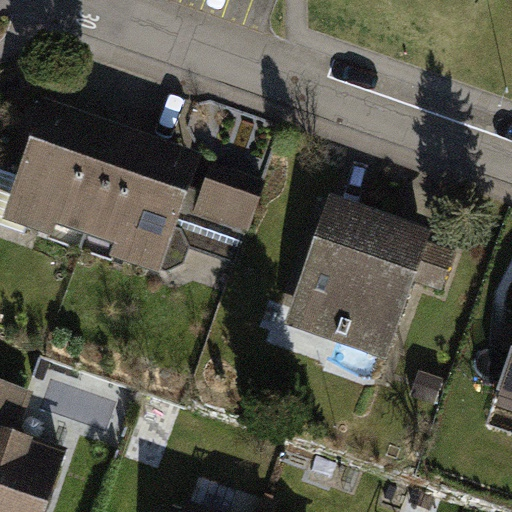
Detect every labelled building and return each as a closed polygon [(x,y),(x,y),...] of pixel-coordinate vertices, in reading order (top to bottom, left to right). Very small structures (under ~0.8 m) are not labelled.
[(45,98),(6,218),(163,273),(183,223),(207,150),(141,129),(112,120),(45,98)] [(268,183),(216,165),(199,213),(251,231),(268,183)] [(334,195),(286,326),(385,362),(415,280),(429,241),(433,231),(382,213),(334,195)] [(241,244),(183,223),(163,273),(186,268),(193,247),(234,262),(241,244)] [(456,252),(429,241),(415,280),(445,289),(456,252)] [(511,356),(486,424),(511,434),(511,356)] [(0,511),(52,511),(76,446),(26,428),(38,395),(0,382),(0,511)]
